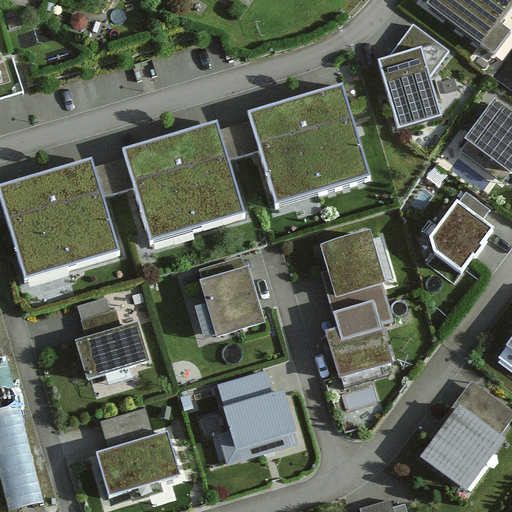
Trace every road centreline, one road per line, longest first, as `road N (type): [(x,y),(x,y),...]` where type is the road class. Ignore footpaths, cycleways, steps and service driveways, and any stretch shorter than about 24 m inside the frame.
road 1 (residential): [(0,151),(291,65),(343,41),(385,0)]
road 2 (residential): [(511,273),(377,453),(343,480)]
road 3 (residential): [(343,480),(272,252)]
road 4 (residential): [(69,511),(15,319)]
